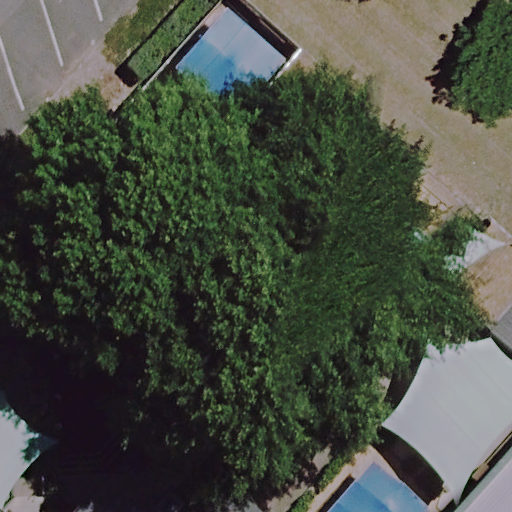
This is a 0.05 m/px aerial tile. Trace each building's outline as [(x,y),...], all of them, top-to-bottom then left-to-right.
[(286,63),(227,15),(161,96),(220,144),(286,63)] [(496,250),(305,85),(221,182),(413,347),(496,250)] [(367,437),(441,507),(511,431),(511,374),(466,331),(367,437)] [(242,511),(148,431),(78,511),(242,511)] [(511,511),(511,484),(487,511),(511,511)]
